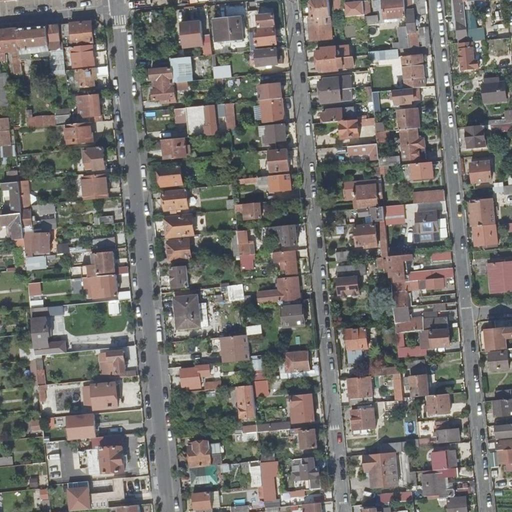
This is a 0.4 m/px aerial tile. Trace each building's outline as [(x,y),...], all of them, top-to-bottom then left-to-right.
[(328,0),(315,0),(313,0),(310,4),(312,21),(308,22),(310,42),(332,39),(328,0)] [(406,12),(404,0),(378,0),(373,0),(374,14),(379,13),(379,17),(380,25),(386,24),(386,20),(407,18),(406,12)] [(455,0),(460,42),(461,42),(469,41),(468,30),(467,10),(466,7),(466,5),(465,0),(455,0)] [(360,21),(365,20),(365,18),(365,15),(370,14),(370,1),(346,4),(347,17),(360,16),(360,21)] [(257,11),(247,11),(249,34),(255,33),(255,31),(274,29),(272,16),(257,17),(257,11)] [(407,18),(408,28),(410,49),(420,48),(419,38),(420,38),(420,33),(417,33),(417,27),(420,25),(420,22),(419,21),(418,20),(416,20),(415,11),(406,12),(407,18)] [(379,17),(369,18),(370,26),(380,25),(379,17)] [(239,18),(213,21),(215,41),(240,39),(239,18)] [(61,24),(63,38),(72,38),(72,42),(79,42),(80,43),(93,42),(92,22),(61,24)] [(52,73),(66,71),(64,50),(61,50),(58,25),(47,26),(51,60),(52,73)] [(19,29),(22,57),(23,62),(51,60),(47,26),(19,29)] [(431,26),(421,26),(421,46),(431,46),(431,26)] [(188,29),(189,43),(206,42),(205,28),(188,29)] [(392,48),(392,51),(395,51),(410,49),(408,28),(399,29),(400,47),(392,48)] [(485,28),(468,30),(469,41),(474,41),(486,39),(485,28)] [(0,30),(0,51),(12,51),(12,58),(22,57),(19,29),(0,30)] [(255,36),(256,47),(276,45),(274,29),(255,31),(255,33),(249,34),(249,36),(255,36)] [(477,68),(476,59),(474,41),(469,41),(461,42),(463,69),(477,68)] [(206,42),(189,43),(189,52),(207,50),(206,42)] [(352,43),(339,45),(341,56),(354,55),(352,43)] [(98,53),(97,46),(73,49),(75,68),(96,66),(95,53),(98,53)] [(315,53),(316,61),(336,59),(335,48),(321,49),(321,52),(315,53)] [(256,52),(254,52),(256,67),(282,65),(282,57),(277,57),(277,50),(256,52)] [(425,88),(422,62),(421,56),(409,58),(409,55),(402,56),(406,90),(414,89),(418,89),(425,88)] [(151,68),(151,78),(155,78),(156,84),(174,83),(191,81),(190,57),(178,58),(178,62),(158,64),(158,68),(151,68)] [(352,68),(351,58),(336,59),(316,61),(317,71),(323,71),(324,74),(337,72),(337,69),(352,68)] [(98,77),(97,67),(78,70),(79,79),(82,79),(83,85),(96,84),(95,77),(98,77)] [(215,80),(229,79),(229,68),(214,69),(215,79),(215,80)] [(0,105),(8,105),(5,73),(0,73),(0,105)] [(351,77),(325,80),(325,83),(319,83),(320,92),(339,90),(352,89),(351,77)] [(500,79),(483,81),(485,103),(507,100),(505,82),(500,83),(500,79)] [(174,83),(156,84),(156,89),(152,89),(153,99),(161,99),(161,103),(175,102),(174,83)] [(259,86),(260,101),(266,101),(281,99),(280,84),(259,86)] [(419,99),(418,89),(414,89),(414,91),(395,94),(396,106),(411,104),(411,102),(415,102),(415,99),(419,99)] [(339,90),(320,92),(321,102),(327,101),(327,104),(340,103),(339,90)] [(100,94),(80,96),(82,117),(72,118),(72,123),(82,122),(92,121),(103,120),(100,94)] [(283,121),(281,99),(266,101),(268,123),(283,121)] [(223,105),(226,129),(230,129),(239,128),(237,104),(223,105)] [(186,108),(188,130),(193,130),(193,137),(217,135),(214,105),(186,108)] [(322,114),(322,123),(339,122),(353,120),(352,108),(327,111),(327,114),(322,114)] [(11,109),(9,109),(0,109),(0,144),(10,144),(9,130),(10,130),(10,118),(12,118),(11,109)] [(401,123),(395,123),(396,132),(400,131),(418,130),(417,117),(420,116),(419,109),(400,111),(400,119),(401,123)] [(486,121),(486,125),(511,121),(511,111),(505,112),(505,119),(486,121)] [(72,123),(72,118),(71,114),(57,115),(57,125),(67,124),(72,123)] [(57,125),(57,115),(28,117),(29,128),(57,125)] [(356,120),(357,126),(375,125),(374,118),(356,120)] [(358,138),(357,126),(356,120),(353,120),(339,122),(340,139),(358,138)] [(91,132),(93,131),(92,121),(82,122),(72,123),(67,124),(69,142),(91,140),(91,132)] [(286,150),(285,140),(281,141),(281,136),(285,135),(284,125),(266,126),(266,136),(263,136),(264,143),(272,143),(273,151),(286,150)] [(385,125),(375,125),(376,133),(386,133),(385,125)] [(487,145),(485,125),(468,127),(470,147),(487,145)] [(419,138),(418,130),(400,131),(400,140),(395,140),(395,145),(401,145),(403,163),(426,161),(424,142),(422,140),(422,138),(419,138)] [(377,144),(385,143),(385,141),(389,140),(388,132),(386,133),(376,133),(377,144)] [(226,134),(219,135),(220,144),(227,144),(227,142),(226,134)] [(186,157),(185,138),(163,140),(165,159),(186,157)] [(377,144),(363,145),(364,155),(371,155),(371,160),(379,159),(377,144)] [(3,145),(3,157),(17,156),(17,145),(3,145)] [(107,169),(105,146),(85,148),(87,169),(96,168),(96,170),(107,169)] [(287,152),(269,154),(271,172),(288,171),(287,152)] [(398,158),(379,159),(379,161),(379,167),(379,168),(399,166),(398,158)] [(490,162),(472,164),(473,183),(492,181),(490,162)] [(167,176),(167,185),(184,183),(182,163),(161,165),(162,176),(167,176)] [(434,178),(433,163),(413,165),(414,180),(434,178)] [(9,171),(10,182),(19,181),(18,171),(9,171)] [(107,175),(87,177),(88,198),(109,197),(107,175)] [(290,190),(289,175),(244,178),(244,181),(257,180),(257,183),(269,183),(270,191),(290,190)] [(346,183),(347,195),(357,194),(358,201),(359,209),(378,208),(377,199),(382,198),(380,179),(346,183)] [(10,192),(11,206),(11,213),(22,212),(22,208),(19,181),(10,182),(3,183),(4,193),(10,192)] [(28,188),(20,188),(22,208),(30,207),(28,188)] [(189,208),(187,188),(164,190),(165,210),(173,209),(173,212),(177,212),(176,209),(189,208)] [(414,195),(414,205),(446,203),(445,193),(414,195)] [(348,202),(358,201),(357,194),(347,195),(348,202)] [(474,227),(496,224),(493,200),(472,203),(474,227)] [(261,218),(260,203),(234,205),(234,211),(244,211),(245,219),(261,218)] [(55,213),(54,204),(22,208),(22,212),(24,233),(32,232),(57,230),(56,221),(37,223),(37,226),(32,226),(32,221),(35,221),(34,216),(31,216),(31,211),(41,209),(41,214),(55,213)] [(383,207),(384,215),(401,213),(400,206),(383,207)] [(360,217),(365,217),(373,216),(373,223),(375,222),(385,222),(384,215),(383,207),(378,208),(359,209),(360,217)] [(13,227),(14,242),(16,241),(25,241),(24,233),(22,212),(11,213),(8,213),(1,214),(2,224),(8,223),(11,220),(15,220),(16,227),(13,227)] [(437,214),(417,217),(419,234),(439,232),(437,214)] [(96,225),(114,224),(113,216),(95,217),(96,225)] [(192,216),(171,217),(172,236),(193,234),(192,216)] [(385,222),(375,222),(377,242),(379,242),(380,258),(389,258),(385,222)] [(484,245),(487,244),(497,243),(496,224),(474,227),(476,246),(484,245)] [(278,227),(278,235),(282,234),(282,242),(286,242),(287,245),(287,246),(296,246),(296,245),(295,226),(278,227)] [(372,226),(354,228),(356,247),(367,246),(367,248),(374,248),(372,226)] [(271,235),(278,235),(278,227),(270,227),(271,235)] [(245,255),(248,255),(247,242),(244,242),(243,229),(237,230),(237,232),(239,256),(245,255)] [(33,243),(32,232),(24,233),(25,241),(25,244),(33,243)] [(50,235),(36,236),(36,245),(35,245),(36,254),(51,252),(50,235)] [(116,239),(94,240),(94,249),(116,247),(116,239)] [(190,240),(173,241),(174,252),(170,252),(170,257),(157,258),(158,267),(179,265),(179,260),(192,259),(190,240)] [(16,249),(18,249),(25,248),(25,244),(25,241),(16,241),(16,249)] [(25,248),(18,249),(20,271),(28,270),(27,259),(25,248)] [(453,251),(433,251),(433,260),(453,260),(453,251)] [(296,274),(294,252),(274,253),(274,264),(281,263),(282,275),(296,274)] [(351,252),(336,253),(337,262),(352,261),(351,252)] [(83,268),(84,279),(85,279),(117,275),(121,275),(130,274),(129,268),(117,269),(115,254),(93,256),(94,266),(83,268)] [(389,258),(390,272),(391,284),(405,283),(405,278),(409,278),(408,263),(414,262),(413,255),(389,258)] [(45,270),(44,257),(31,258),(27,259),(28,270),(28,272),(45,270)] [(380,258),(376,259),(377,270),(384,270),(384,273),(390,272),(389,258),(380,258)] [(511,261),(490,264),(492,291),(511,289),(511,261)] [(364,266),(337,269),(339,296),(351,295),(352,298),(357,298),(359,297),(359,294),(360,294),(359,277),(365,277),(364,266)] [(191,267),(171,269),(172,289),(193,287),(191,267)] [(416,275),(416,282),(424,282),(444,280),(454,279),(453,271),(416,275)] [(86,289),(90,289),(95,289),(95,297),(96,299),(119,296),(117,275),(85,279),(86,289)] [(259,292),(260,304),(283,302),(299,300),(298,279),(279,280),(279,291),(259,292)] [(445,289),(444,280),(424,282),(424,291),(445,289)] [(425,291),(424,291),(424,282),(416,282),(412,283),(412,287),(421,286),(422,291),(425,291)] [(406,292),(405,283),(391,284),(393,309),(408,308),(407,292),(406,292)] [(195,296),(175,297),(177,329),(198,327),(195,296)] [(299,305),(299,300),(283,302),(283,307),(281,307),(283,326),(304,325),(303,305),(299,305)] [(120,304),(111,305),(111,312),(120,312),(120,304)] [(417,332),(417,322),(409,323),(408,308),(393,309),(395,323),(396,334),(415,332),(417,332)] [(46,319),(32,320),(33,333),(34,343),(35,348),(49,347),(48,337),(50,337),(50,327),(47,327),(46,319)] [(424,322),(417,322),(417,332),(425,331),(424,322)] [(450,346),(448,328),(431,330),(433,347),(450,346)] [(481,334),(482,350),(509,348),(508,338),(511,337),(511,328),(482,330),(481,334)] [(365,330),(345,332),(347,352),(360,351),(367,350),(366,345),(365,330)] [(396,334),(397,340),(416,338),(415,332),(396,334)] [(222,338),(224,363),(250,361),(250,355),(248,336),(222,338)] [(86,351),(124,347),(123,337),(108,338),(109,341),(85,344),(86,351)] [(20,344),(21,362),(36,360),(35,356),(35,348),(34,343),(20,344)] [(54,354),(70,353),(70,345),(53,347),(54,354)] [(125,351),(110,352),(110,355),(106,355),(106,362),(110,361),(112,375),(127,373),(125,351)] [(281,378),(313,376),(313,370),(308,370),(306,351),(284,352),(285,363),(279,363),(281,378)] [(360,351),(347,352),(348,364),(361,363),(360,351)] [(510,368),(509,357),(509,352),(491,353),(492,369),(510,368)] [(253,359),(255,374),(266,373),(264,358),(253,359)] [(210,376),(209,364),(168,367),(169,376),(182,375),(183,387),(200,386),(200,377),(210,376)] [(412,386),(413,397),(415,397),(428,396),(429,396),(427,368),(411,369),(411,378),(404,378),(405,386),(412,386)] [(372,403),(370,377),(348,379),(351,406),(372,403)] [(267,388),(266,379),(252,380),(253,387),(253,389),(267,388)] [(90,385),(91,403),(92,409),(118,407),(116,383),(90,385)] [(83,404),(91,403),(90,385),(81,386),(83,404)] [(253,387),(240,388),(243,420),(256,419),(253,389),(253,387)] [(497,391),(497,400),(511,399),(511,390),(497,391)] [(311,393),(287,395),(287,399),(291,398),(293,419),(314,418),(311,393)] [(447,414),(445,395),(429,396),(428,396),(430,415),(447,414)] [(511,399),(497,400),(494,400),(495,415),(511,414),(511,399)] [(402,400),(384,402),(384,409),(403,408),(402,400)] [(358,410),(351,411),(353,431),(366,430),(375,430),(373,409),(371,409),(371,407),(358,407),(358,410)] [(3,433),(30,431),(29,420),(2,422),(3,433)] [(269,423),(270,430),(276,430),(292,428),(292,421),(269,423)] [(500,452),(511,450),(511,424),(497,425),(498,437),(511,436),(511,442),(498,443),(499,452),(500,452)] [(307,430),(306,427),(292,428),(276,430),(276,433),(280,433),(281,437),(291,436),(291,433),(300,433),(302,448),(316,447),(315,430),(307,430)] [(447,428),(438,429),(439,433),(433,433),(433,437),(438,437),(439,444),(460,442),(459,431),(450,432),(450,428),(447,428)] [(31,438),(30,431),(3,433),(4,440),(31,438)] [(243,434),(237,434),(238,443),(259,442),(258,439),(258,433),(255,433),(243,434)] [(125,471),(121,436),(94,439),(95,451),(102,450),(104,473),(125,471)] [(194,446),(190,446),(191,466),(221,463),(220,444),(210,444),(210,441),(194,442),(194,446)] [(407,441),(408,444),(408,449),(420,448),(419,441),(407,441)] [(408,449),(408,444),(382,445),(382,454),(388,453),(408,452),(408,449)] [(511,450),(500,452),(501,464),(507,464),(507,471),(511,470),(511,450)] [(273,451),(260,452),(261,462),(269,461),(274,461),(273,451)] [(370,471),(371,477),(372,488),(391,487),(388,453),(382,454),(365,455),(366,471),(370,471)] [(435,471),(449,470),(447,453),(433,454),(435,471)] [(12,456),(0,456),(0,464),(12,464),(12,456)] [(315,468),(314,458),(292,459),(294,480),(308,479),(310,490),(320,489),(318,467),(315,468)] [(263,483),(271,483),(269,461),(261,462),(263,483)] [(250,462),(243,463),(244,474),(251,474),(250,462)] [(250,462),(251,474),(252,487),(258,487),(263,486),(263,483),(261,462),(250,462)] [(220,468),(191,471),(192,486),(197,485),(203,485),(221,483),(220,468)] [(452,471),(452,469),(449,470),(435,471),(435,475),(423,476),(424,486),(446,484),(446,478),(456,477),(456,471),(452,471)] [(272,496),(271,483),(263,483),(263,486),(264,496),(272,496)] [(447,491),(446,484),(424,486),(416,487),(411,487),(413,501),(418,501),(417,490),(419,490),(419,491),(425,490),(425,497),(429,497),(429,500),(454,497),(453,490),(447,491)] [(212,508),(210,491),(194,492),(195,509),(212,508)] [(141,505),(152,503),(151,494),(129,496),(130,506),(141,505)] [(278,499),(265,500),(266,508),(279,507),(278,499)] [(467,511),(466,499),(449,501),(449,511),(467,511)] [(320,511),(320,503),(303,505),(303,511),(320,511)]
